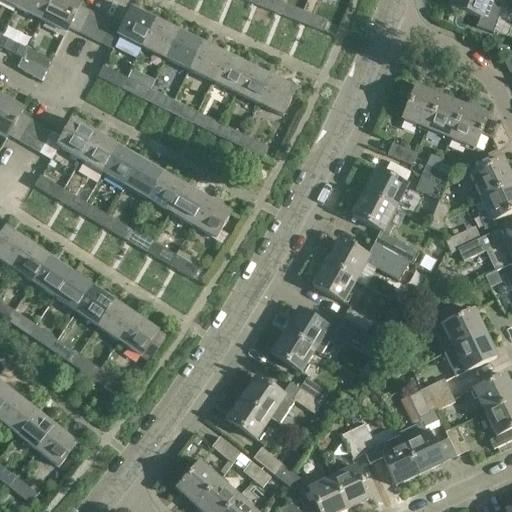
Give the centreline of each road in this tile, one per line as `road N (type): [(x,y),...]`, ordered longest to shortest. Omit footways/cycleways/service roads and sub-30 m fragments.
road 1 (residential): [(112,488),(218,344),(292,220),(385,25)]
road 2 (residential): [(261,202),(0,71)]
road 3 (residential): [(187,324),(0,207)]
road 4 (residential): [(323,76),(155,0)]
road 5 (residential): [(511,116),(479,69),(385,25)]
road 6 (residential): [(108,441),(0,359)]
